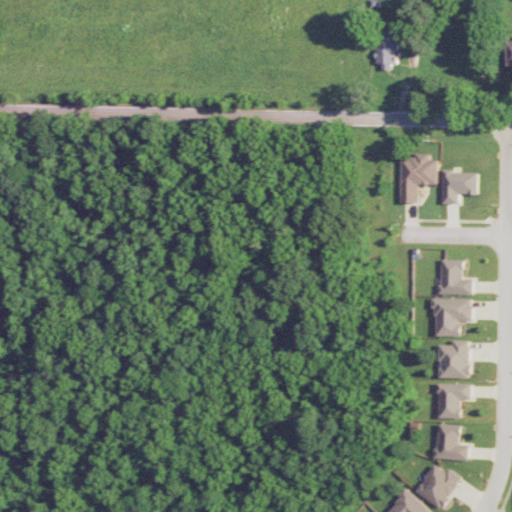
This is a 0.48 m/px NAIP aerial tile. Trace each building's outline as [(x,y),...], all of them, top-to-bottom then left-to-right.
[(393,70),(393,64),(401,64),(400,28),(379,29),(380,70),(393,70)] [(439,160),(432,160),(432,156),(403,155),(402,202),(420,203),(421,184),(439,184),(439,160)] [(480,171),(446,171),(445,204),(461,204),(461,195),(480,195),(480,171)] [(474,294),(475,279),(466,278),(466,259),(443,259),(443,294),(474,294)] [(462,336),(462,321),(474,321),(474,298),(437,298),(436,335),(462,336)] [(472,340),(455,340),(455,344),(442,344),(441,377),(471,378),(472,340)] [(473,383),(441,383),(440,417),(463,418),(463,399),(473,399),(473,383)] [(471,445),(462,444),(462,425),(440,424),(438,458),(470,459),(471,445)] [(418,491),(443,508),(464,478),(449,468),(447,471),(437,464),(418,491)] [(433,511),(409,489),(387,511),(433,511)]
